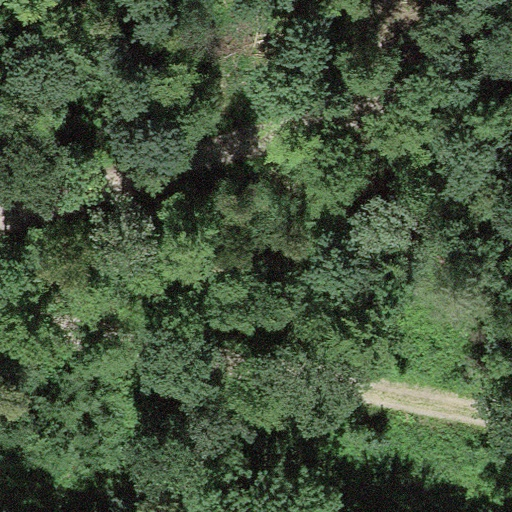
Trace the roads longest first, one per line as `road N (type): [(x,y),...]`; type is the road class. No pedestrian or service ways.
road 1 (track): [(0,219),(511,60)]
road 2 (track): [(0,312),(511,414)]
